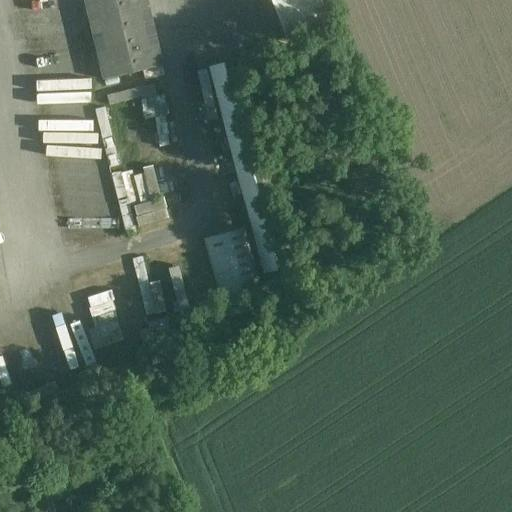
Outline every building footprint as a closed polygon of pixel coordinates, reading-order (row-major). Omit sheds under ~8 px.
[(147,0),(84,0),(104,80),(163,66),(147,0)] [(318,0),(271,0),(287,40),(328,24),(318,0)] [(237,59),(209,67),(274,308),(302,300),(237,59)] [(157,83),(106,93),(108,103),(139,97),(143,118),(152,116),(158,146),(172,143),(163,93),(159,93),(157,83)] [(125,229),(167,220),(155,163),(137,167),(113,173),(125,229)] [(246,228),(204,240),(225,317),(266,305),(246,228)] [(142,255),(132,258),(146,315),(169,309),(162,278),(149,281),(142,255)] [(96,347),(122,340),(110,289),(83,296),(96,347)]
